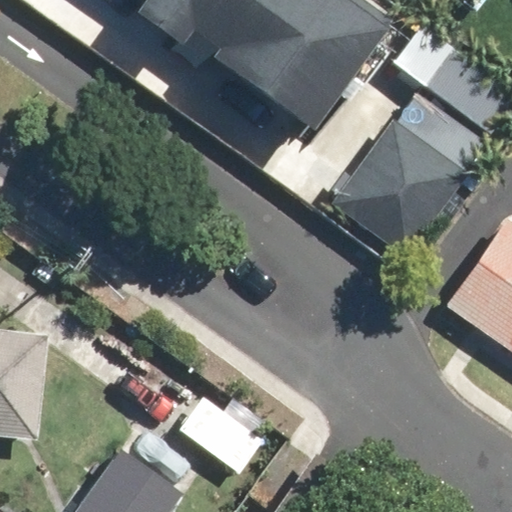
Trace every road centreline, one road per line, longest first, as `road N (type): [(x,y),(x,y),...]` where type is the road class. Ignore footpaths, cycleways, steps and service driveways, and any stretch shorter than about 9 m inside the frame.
road 1 (residential): [(0,45),(319,283),(431,399),(511,464)]
road 2 (residential): [(445,511),(222,317),(0,162)]
